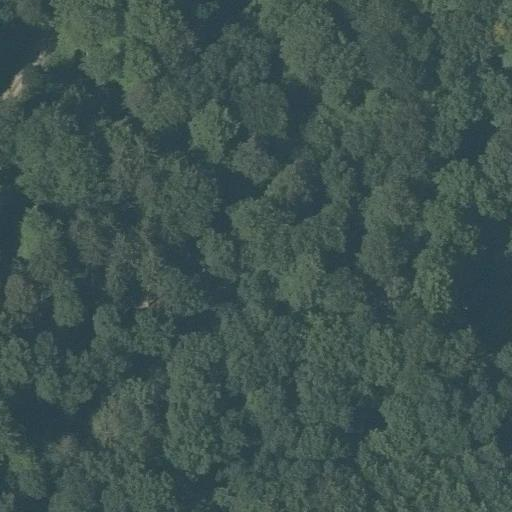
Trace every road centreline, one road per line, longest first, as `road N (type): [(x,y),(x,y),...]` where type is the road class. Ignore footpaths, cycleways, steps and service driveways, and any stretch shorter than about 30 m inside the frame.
road 1 (unknown): [(58,511),(122,447),(258,399),(357,338),(511,175)]
road 2 (track): [(0,115),(82,0)]
